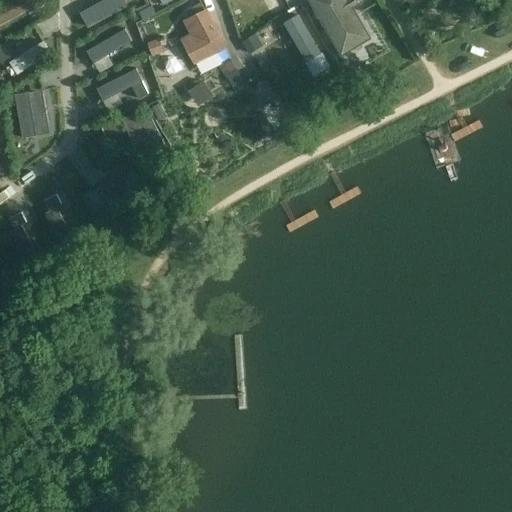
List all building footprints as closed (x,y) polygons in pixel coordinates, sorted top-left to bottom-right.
[(37,3),(34,0),(9,0),(0,5),(0,24),(38,4),(37,3)] [(125,0),(103,0),(81,12),(89,26),(128,5),(125,0)] [(311,0),(343,54),(372,36),(352,3),(357,0),(311,0)] [(151,5),(138,11),(143,19),(155,13),(151,5)] [(183,38),(195,62),(223,48),(203,10),(184,19),(191,33),(183,38)] [(318,54),(299,15),(281,24),(300,63),(318,54)] [(238,33),(244,45),(256,39),(251,27),(238,33)] [(125,28),(87,50),(94,62),(108,54),(132,40),(125,28)] [(37,32),(5,53),(13,65),(45,43),(37,32)] [(214,83),(217,88),(231,81),(220,60),(190,76),(199,92),(214,83)] [(136,68),(97,88),(103,100),(104,100),(118,93),(132,85),(139,98),(149,93),(142,80),(143,80),(136,68)] [(187,76),(170,86),(181,105),(198,94),(187,76)] [(29,91),(15,94),(23,137),(36,135),(35,123),(48,121),(44,93),(30,95),(29,91)] [(135,115),(122,119),(134,155),(148,150),(135,115)] [(84,193),(99,223),(127,210),(111,179),(84,193)] [(50,210),(44,212),(65,251),(77,245),(57,206),(62,203),(57,193),(45,200),(50,210)] [(15,228),(9,231),(30,270),(42,263),(22,224),(27,221),(22,212),(10,218),(15,228)]
